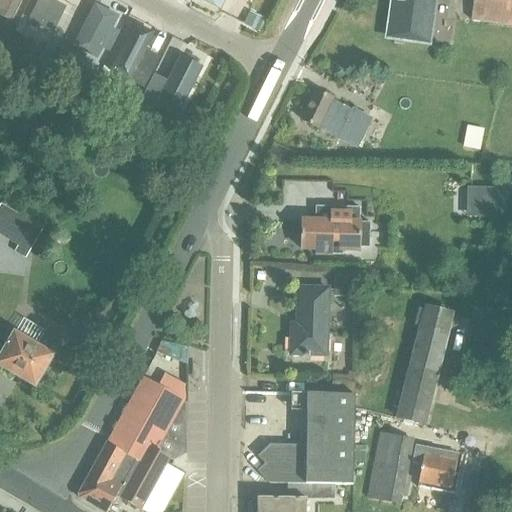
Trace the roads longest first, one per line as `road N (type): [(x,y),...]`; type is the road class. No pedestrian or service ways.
road 1 (tertiary): [(206,209),(47,501)]
road 2 (tertiary): [(216,511),(220,258),(206,209)]
road 3 (tertiary): [(206,209),(276,71)]
road 4 (residential): [(276,71),(141,0)]
